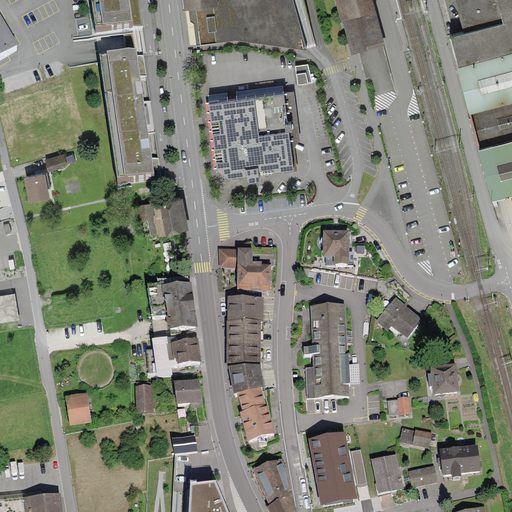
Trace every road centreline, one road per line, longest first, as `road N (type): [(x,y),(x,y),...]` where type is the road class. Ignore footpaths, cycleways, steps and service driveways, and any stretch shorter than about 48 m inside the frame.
road 1 (residential): [(0,136),(72,511)]
road 2 (residential): [(289,215),(284,374),(304,511)]
road 3 (primary): [(198,227),(221,413),(257,511)]
road 4 (unclassified): [(431,0),(508,280)]
road 5 (residential): [(289,215),(360,214),(415,280),(445,293),(508,280)]
road 6 (primary): [(168,0),(198,227)]
